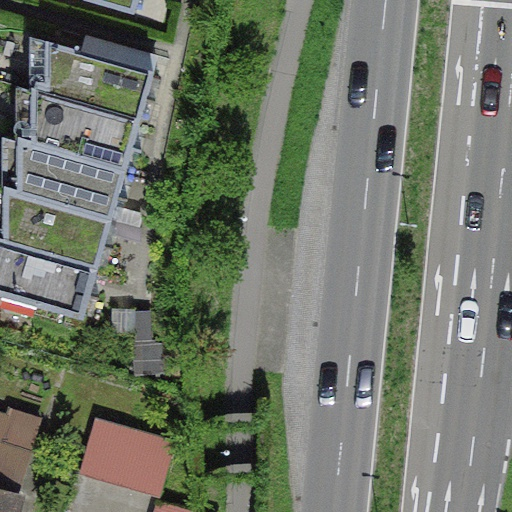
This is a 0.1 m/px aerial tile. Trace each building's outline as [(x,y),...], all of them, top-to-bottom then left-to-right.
[(74,0),(136,19),(141,0),(74,0)] [(143,126),(157,75),(32,37),(35,93),(143,126)] [(128,174),(143,126),(35,93),(20,88),(20,142),(128,174)] [(114,223),(128,174),(20,142),(7,138),(6,191),(114,223)] [(0,242),(101,270),(114,223),(6,191),(0,189),(0,242)] [(0,297),(87,322),(101,270),(0,242),(0,297)] [(0,492),(19,498),(31,457),(1,442),(4,414),(0,412),(0,492)] [(82,475),(163,499),(179,445),(99,421),(82,475)] [(17,511),(22,499),(19,498),(0,492),(0,511),(17,511)] [(192,511),(164,503),(161,511),(192,511)]
